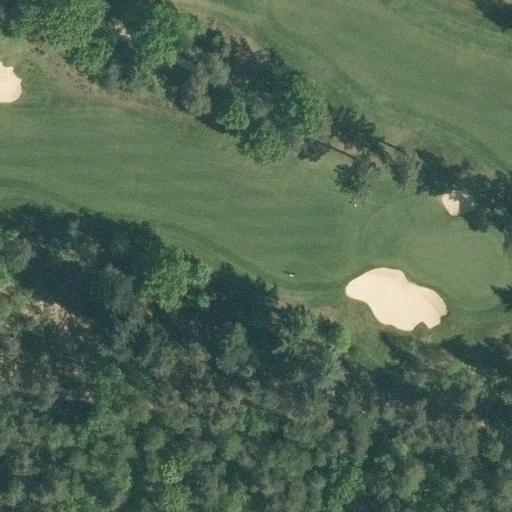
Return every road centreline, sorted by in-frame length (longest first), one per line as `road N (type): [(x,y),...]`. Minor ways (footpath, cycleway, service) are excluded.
road 1 (track): [(430,427),(74,394)]
road 2 (track): [(112,511),(110,495),(70,436),(74,394)]
